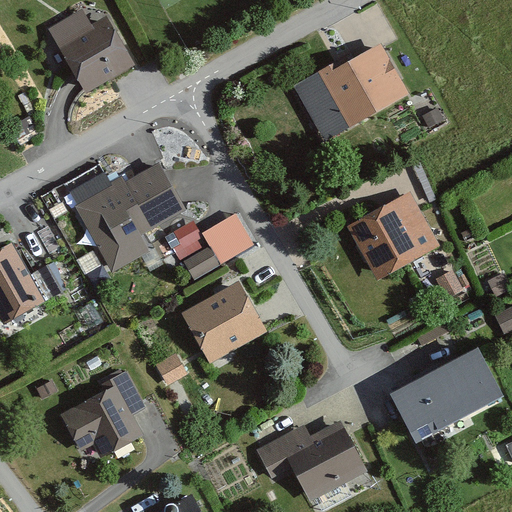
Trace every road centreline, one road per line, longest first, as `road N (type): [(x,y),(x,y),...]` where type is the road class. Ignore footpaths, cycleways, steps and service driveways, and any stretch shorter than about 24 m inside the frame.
road 1 (residential): [(359,386),(183,91)]
road 2 (residential): [(183,91),(0,196)]
road 3 (residential): [(343,0),(183,91)]
